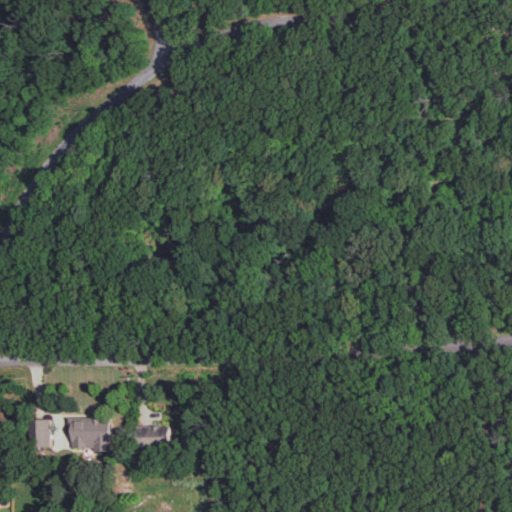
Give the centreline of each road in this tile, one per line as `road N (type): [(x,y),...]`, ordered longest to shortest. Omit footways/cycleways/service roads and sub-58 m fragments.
road 1 (residential): [(0,248),(74,139),(167,59),(246,29),(407,0),(159,15),(167,59)]
road 2 (residential): [(511,337),(277,358),(0,359)]
